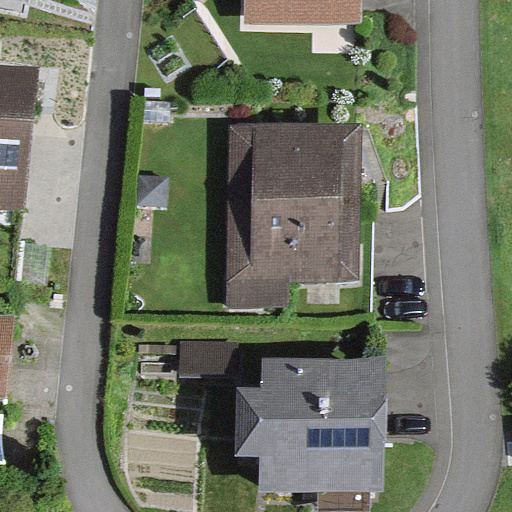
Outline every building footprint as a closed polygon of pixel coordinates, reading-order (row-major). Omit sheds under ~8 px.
[(351,41),(353,0),(247,0),(246,37),(351,41)] [(0,218),(14,219),(24,90),(0,88),(0,218)] [(351,297),(351,147),(237,146),(236,296),(351,297)] [(0,407),(8,408),(16,323),(0,321),(0,407)] [(362,507),(363,378),(256,377),(255,507),(362,507)]
